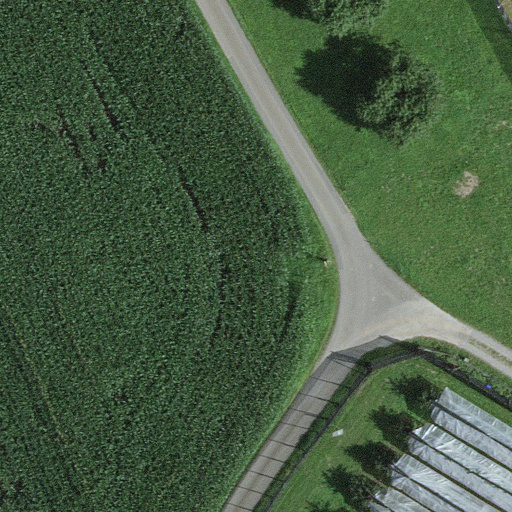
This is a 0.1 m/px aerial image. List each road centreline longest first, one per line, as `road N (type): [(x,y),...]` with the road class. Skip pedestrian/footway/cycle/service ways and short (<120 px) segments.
road 1 (residential): [(511,368),(389,294),(258,97),(206,0)]
road 2 (track): [(389,294),(326,376),(244,511)]
